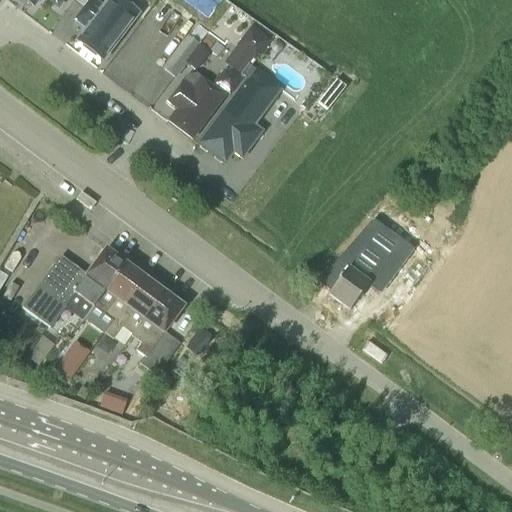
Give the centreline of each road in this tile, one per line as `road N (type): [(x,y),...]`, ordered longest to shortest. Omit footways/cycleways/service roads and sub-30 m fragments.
road 1 (unclassified): [(511,485),(101,183)]
road 2 (primary): [(249,511),(0,418)]
road 3 (unclassified): [(146,123),(23,25),(0,33)]
road 4 (primary): [(0,461),(138,511)]
road 5 (unclassified): [(101,183),(0,108)]
